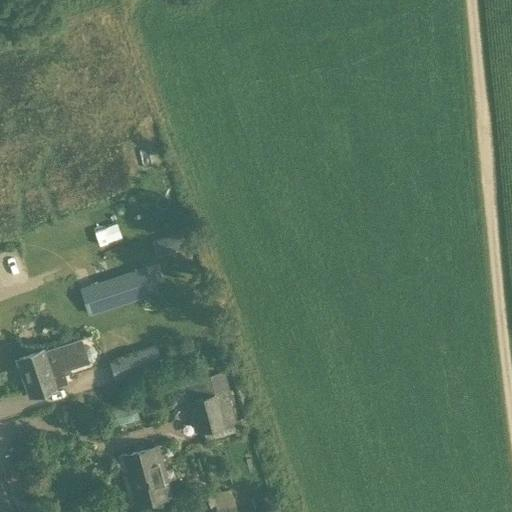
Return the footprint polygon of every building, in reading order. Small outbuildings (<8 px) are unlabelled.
[(165,237),(152,241),(157,256),(170,252),(165,237)] [(154,293),(145,265),(80,287),(89,315),(154,293)] [(63,343),(54,346),(53,345),(16,358),(29,395),(66,382),(58,359),(67,356),(63,343)] [(162,364),(155,344),(107,361),(114,381),(162,364)] [(196,433),(230,423),(220,389),(186,399),(196,433)] [(157,445),(118,455),(132,505),(170,495),(157,445)]
